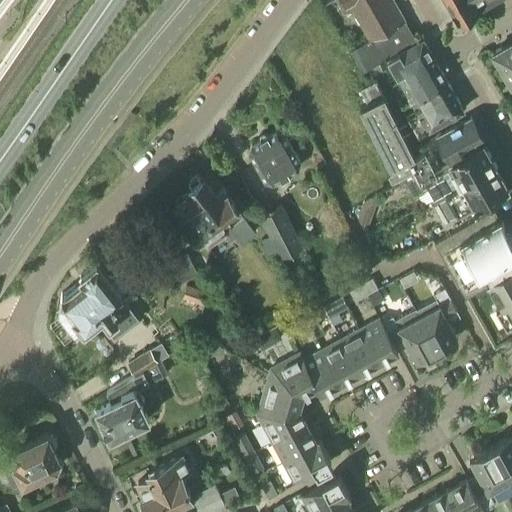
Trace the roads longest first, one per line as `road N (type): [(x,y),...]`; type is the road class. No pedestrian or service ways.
road 1 (residential): [(12,350),(49,264),(199,123),(293,0)]
road 2 (primary): [(189,0),(0,256)]
road 3 (residential): [(114,511),(51,381),(12,350)]
road 4 (secondary): [(107,0),(0,155)]
road 5 (residential): [(423,417),(411,406),(392,408),(381,420),(382,438),(408,450),(426,425)]
road 6 (residential): [(452,55),(511,160)]
